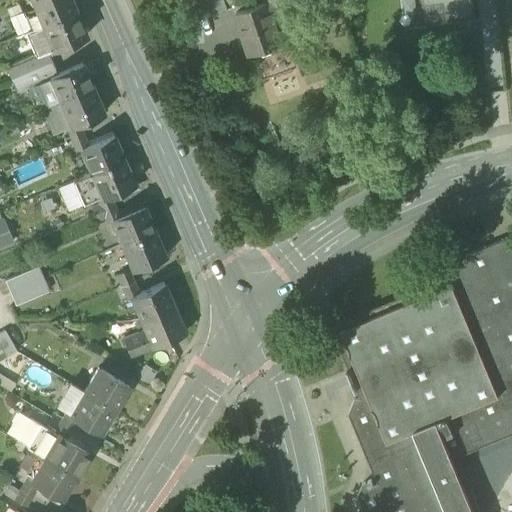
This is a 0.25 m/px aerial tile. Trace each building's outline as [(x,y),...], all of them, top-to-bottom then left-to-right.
[(76,9),(72,0),(32,0),(37,12),(43,24),(76,9)] [(208,0),(214,15),(229,10),(225,0),(208,0)] [(236,13),(250,55),(274,47),(275,50),(283,47),(282,44),(285,43),(280,30),(275,15),(287,11),(290,7),(288,2),(293,0),(268,0),(269,2),(236,13)] [(422,0),(423,6),(424,5),(443,3),(445,20),(445,21),(474,18),(472,0),(422,0)] [(426,23),(445,20),(443,3),(424,5),(426,23)] [(87,35),(76,9),(43,24),(43,25),(53,49),(87,35)] [(292,9),(287,11),(275,15),(280,30),(297,24),(292,9)] [(17,35),(34,28),(29,15),(27,10),(9,17),(17,35)] [(29,15),(34,28),(43,25),(43,24),(37,12),(29,15)] [(48,52),(53,49),(43,25),(34,28),(26,32),(35,53),(37,57),(48,52)] [(442,47),(423,48),(424,65),(443,64),(442,47)] [(7,65),(13,80),(53,62),(48,52),(37,57),(35,53),(7,65)] [(58,73),(53,62),(13,80),(18,92),(39,83),(51,78),(50,77),(58,73)] [(50,77),(51,78),(61,101),(94,87),(83,63),(58,73),(50,77)] [(359,65),(340,68),(344,99),(363,96),(359,65)] [(49,107),(61,101),(51,78),(39,83),(49,107)] [(94,87),(61,101),(71,125),(71,126),(79,123),(104,112),(94,87)] [(67,127),(71,125),(61,101),(49,107),(59,130),(67,127)] [(67,127),(71,137),(83,132),(79,123),(71,126),(71,125),(67,127)] [(83,132),(71,137),(73,141),(84,136),(83,132)] [(91,172),(92,173),(124,159),(114,134),(88,145),(81,148),(81,149),(91,172)] [(73,141),(77,151),(81,149),(81,148),(88,145),(84,136),(73,141)] [(135,183),(124,159),(92,173),(102,197),(109,194),(135,183)] [(98,199),(102,197),(92,173),(91,172),(73,180),(83,203),(84,205),(98,199)] [(83,203),(73,180),(59,186),(69,210),(83,203)] [(95,213),(103,210),(114,205),(109,194),(102,197),(98,199),(100,204),(92,207),(95,213)] [(119,216),(114,205),(103,210),(108,222),(112,220),(111,219),(119,216)] [(112,220),(122,244),(155,230),(144,205),(119,216),(111,219),(112,220)] [(0,246),(12,241),(0,213),(0,246)] [(165,255),(155,230),(122,244),(132,268),(165,255)] [(495,387),(434,413),(454,458),(511,434),(511,236),(444,265),(449,277),(451,283),(495,387)] [(49,290),(44,278),(38,266),(5,280),(10,292),(16,305),(49,290)] [(135,283),(133,279),(128,269),(117,274),(121,284),(123,288),(127,298),(131,296),(131,295),(138,292),(135,283)] [(331,325),(360,397),(368,394),(341,330),(451,283),(449,277),(331,325)] [(131,296),(141,319),(173,305),(163,282),(138,292),(131,295),(131,296)] [(362,381),(368,394),(385,434),(408,424),(434,413),(495,387),(451,283),(341,330),(362,381)] [(185,332),(173,305),(141,319),(145,328),(123,338),(130,355),(185,332)] [(5,329),(0,332),(0,360),(7,356),(17,350),(5,329)] [(158,370),(145,363),(137,376),(150,384),(158,370)] [(98,367),(85,390),(115,408),(129,385),(98,367)] [(0,385),(11,391),(16,382),(0,372),(0,385)] [(71,412),(85,390),(71,382),(57,405),(67,411),(68,410),(71,412)] [(101,431),(115,408),(85,390),(71,412),(71,413),(78,417),(101,431)] [(445,511),(435,487),(428,469),(408,424),(385,434),(368,394),(360,397),(355,399),(349,413),(378,482),(373,484),(371,480),(363,483),(358,496),(359,498),(364,511),(445,511)] [(67,411),(63,419),(73,425),(74,424),(78,417),(71,413),(71,412),(68,410),(67,411)] [(449,460),(454,458),(434,413),(408,424),(428,469),(449,460)] [(78,417),(74,424),(97,438),(101,431),(78,417)] [(23,431),(33,437),(41,424),(31,418),(23,431)] [(63,419),(60,423),(70,430),(73,425),(63,419)] [(69,432),(70,430),(60,423),(55,432),(58,434),(59,434),(66,438),(69,432)] [(27,447),(45,457),(58,434),(55,432),(41,424),(33,437),(27,447)] [(66,438),(89,452),(93,446),(69,432),(66,438)] [(59,434),(58,434),(45,457),(76,475),(89,452),(66,438),(59,434)] [(62,498),(76,475),(45,457),(44,457),(32,479),(31,480),(38,485),(62,498)] [(476,511),(454,458),(449,460),(456,478),(437,486),(448,511),(476,511)] [(435,487),(437,486),(456,478),(449,460),(428,469),(435,487)] [(28,477),(23,486),(34,492),(38,485),(31,480),(32,479),(28,477)] [(21,488),(20,490),(31,497),(33,494),(34,492),(23,486),(21,488)] [(26,506),(31,497),(20,490),(15,499),(26,506)]
